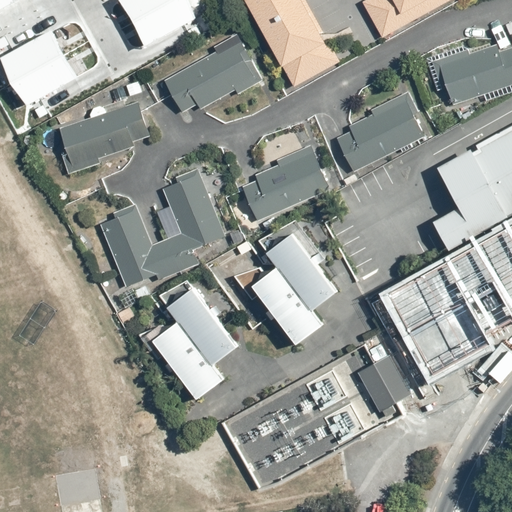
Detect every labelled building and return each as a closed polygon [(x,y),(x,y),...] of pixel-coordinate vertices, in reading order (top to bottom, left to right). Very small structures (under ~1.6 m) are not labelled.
[(192,2),(190,0),(123,0),(141,32),(192,2)] [(247,0),(296,86),(340,61),(305,0),(247,0)] [(367,0),(364,2),(384,38),(453,0),(367,0)] [(217,52),(167,81),(185,111),(199,104),(202,109),(237,90),(240,95),(265,81),(239,34),(215,48),(217,52)] [(470,50),(434,62),(443,90),(449,88),(454,105),(511,86),(511,49),(501,53),(499,45),(472,54),(470,50)] [(353,132),(340,139),(355,171),(426,137),(415,114),(420,112),(410,91),(372,109),(374,115),(351,126),(353,132)] [(70,174),(101,163),(100,159),(136,147),(134,142),(151,136),(140,102),(61,128),(70,154),(64,156),(70,174)] [(511,129),(440,167),(461,208),(436,222),(451,250),(511,214),(511,129)] [(332,190),(313,145),(278,160),(280,165),(257,175),(259,181),(245,187),(259,221),(332,190)] [(227,237),(200,168),(179,177),(177,183),(165,188),(183,233),(154,244),(138,203),(115,212),(115,220),(103,224),(128,286),(158,274),(161,280),(200,264),(195,250),(227,237)] [(295,233),(269,252),(280,267),(313,311),(339,291),(295,233)] [(511,239),(424,314),(468,361),(506,328),(503,325),(511,316),(511,239)] [(313,311),(280,267),(254,286),(298,344),(324,325),(313,311)] [(239,346),(194,288),(169,307),(180,320),(214,365),(239,346)] [(225,380),(214,365),(180,320),(154,340),(199,399),(225,380)] [(413,394),(391,355),(360,372),(382,412),(413,394)]
